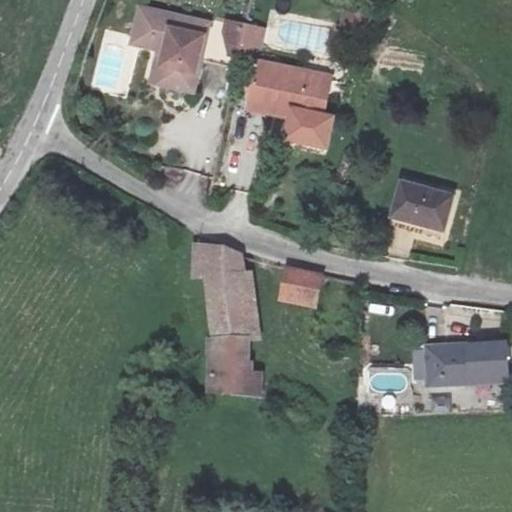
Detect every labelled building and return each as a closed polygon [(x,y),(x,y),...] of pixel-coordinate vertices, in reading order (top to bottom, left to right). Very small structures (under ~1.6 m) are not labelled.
[(190,91),(205,22),(140,9),(131,44),(151,49),(144,81),(190,91)] [(230,18),(222,50),(260,59),(268,28),(230,18)] [(331,81),(258,67),(250,113),(300,122),(296,143),(327,149),(332,121),(324,119),(331,81)] [(449,192),(398,183),(391,218),(442,228),(449,192)] [(193,245),(192,280),(206,281),(214,341),(205,342),(208,390),(258,398),(258,379),(242,378),(244,341),(257,340),(251,273),(241,273),(241,256),(218,245),(193,245)] [(321,281),(284,274),(280,304),(318,310),(321,281)] [(511,389),(511,366),(511,345),(429,349),(432,393),(511,389)] [(434,412),(451,412),(451,397),(433,398),(434,412)]
